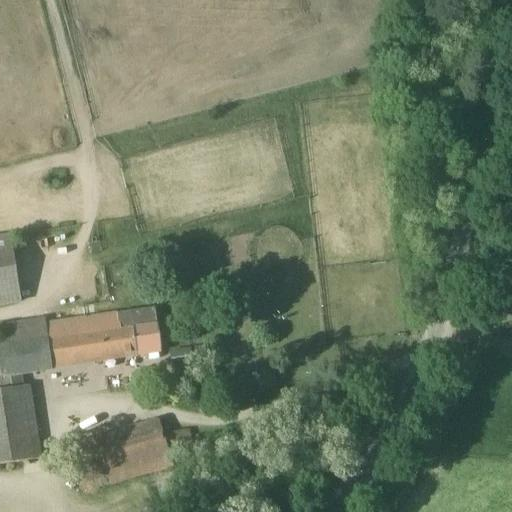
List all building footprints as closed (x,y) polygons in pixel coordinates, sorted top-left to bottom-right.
[(12,235),(0,237),(0,303),(22,301),(12,235)] [(0,380),(2,380),(3,389),(22,387),(20,374),(58,369),(58,365),(161,349),(158,325),(157,325),(155,308),(46,323),(45,318),(0,324),(0,380)] [(193,367),(191,352),(171,353),(173,369),(193,367)] [(3,389),(0,389),(0,464),(38,459),(27,386),(22,387),(3,389)] [(108,481),(110,486),(172,469),(168,455),(186,450),(181,432),(162,437),(157,420),(72,443),(84,488),(108,481)]
